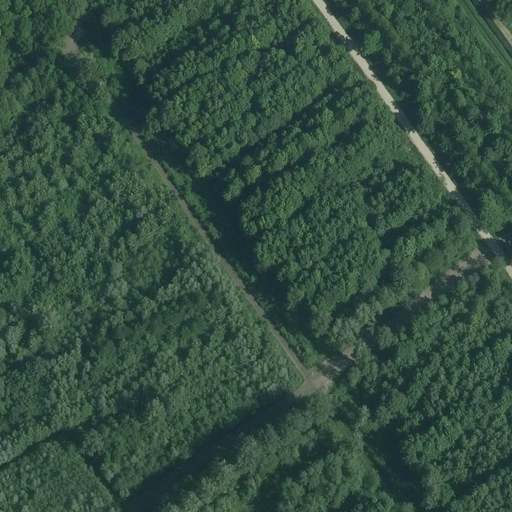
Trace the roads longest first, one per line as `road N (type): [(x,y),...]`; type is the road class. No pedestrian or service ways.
road 1 (track): [(120,113),(401,511)]
road 2 (track): [(125,510),(312,386),(511,236)]
road 3 (track): [(511,271),(313,0)]
road 4 (track): [(126,511),(67,436),(48,438),(0,468)]
